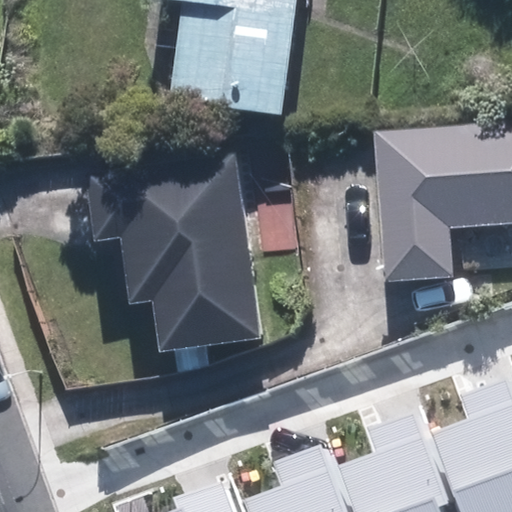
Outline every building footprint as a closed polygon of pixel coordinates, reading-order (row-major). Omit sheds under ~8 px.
[(140,0),(140,8),(177,12),(166,111),(284,124),(297,0),(140,0)] [(381,294),(451,289),(447,235),(511,229),(511,128),(370,139),(381,294)] [(84,212),(90,256),(113,253),(121,318),(147,315),(153,360),(257,346),(232,161),(80,182),(84,212)] [(461,438),(425,451),(447,511),(511,511),(511,440),(498,402),(454,418),(461,438)] [(368,470),(331,483),(341,511),(432,511),(404,434),(360,450),(368,470)] [(277,503),(253,511),(329,511),(314,467),(270,483),(277,503)] [(221,511),(216,497),(176,511),(221,511)]
